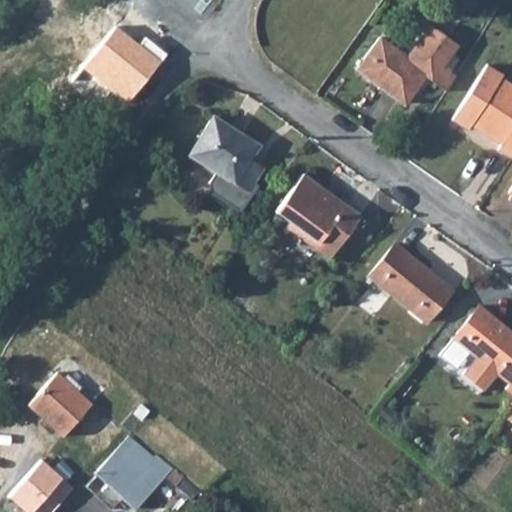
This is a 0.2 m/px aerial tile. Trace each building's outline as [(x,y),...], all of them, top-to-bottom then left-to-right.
[(359,68),(407,102),(429,71),(437,77),(435,80),(443,86),(453,70),(444,64),(460,42),(432,23),(413,51),(416,53),(412,58),(381,36),(359,68)] [(116,26),(82,67),(125,102),(163,55),(143,38),(139,44),(116,26)] [(502,144),(499,149),(511,157),(511,94),(505,103),(492,94),(503,76),(487,66),(452,121),(468,131),(472,126),(502,144)] [(443,86),(448,89),(458,73),(453,70),(443,86)] [(214,117),(190,153),(214,170),(209,179),(211,191),(239,209),(256,184),(253,182),(260,171),(252,166),(255,163),(249,159),(257,145),(214,117)] [(359,214),(300,172),(273,210),(288,221),(317,241),(328,225),(344,235),(359,214)] [(328,225),(317,241),(288,221),(281,229),(325,260),(344,235),(328,225)] [(449,286),(390,242),(365,275),(424,319),(449,286)] [(497,371),(510,381),(507,387),(511,391),(511,330),(477,303),(438,353),(454,366),(468,348),(477,355),(463,374),(484,388),(497,371)] [(303,359),(316,341),(304,332),(291,350),(303,359)] [(94,405),(58,371),(29,404),(63,437),(94,405)] [(127,434),(93,472),(131,508),(172,469),(155,453),(152,456),(127,434)] [(42,459),(8,494),(27,511),(50,511),(73,489),(42,459)]
